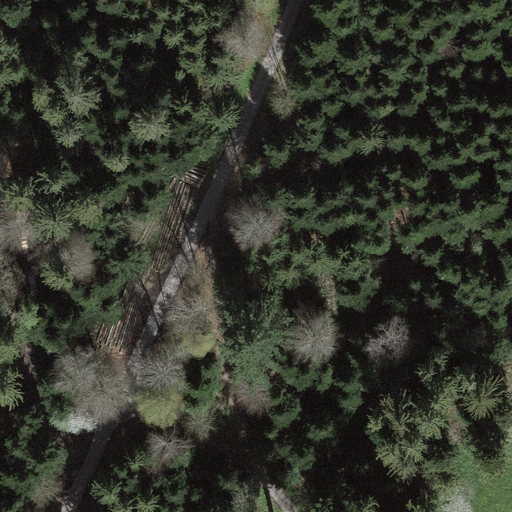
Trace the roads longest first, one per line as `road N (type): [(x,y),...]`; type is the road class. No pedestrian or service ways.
road 1 (unclassified): [(294,0),(68,511)]
road 2 (track): [(50,511),(51,452),(0,355)]
road 3 (track): [(242,468),(125,384)]
